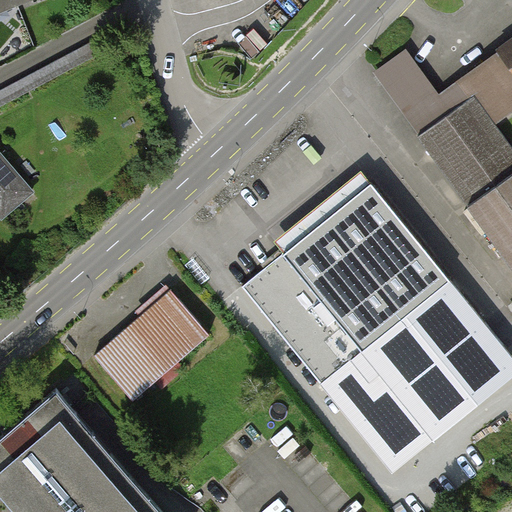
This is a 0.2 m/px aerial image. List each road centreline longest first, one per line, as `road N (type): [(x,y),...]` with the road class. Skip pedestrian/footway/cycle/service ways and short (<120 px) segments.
road 1 (primary): [(0,344),(217,153)]
road 2 (primary): [(217,153),(369,0)]
road 3 (residential): [(217,153),(184,103),(156,0)]
